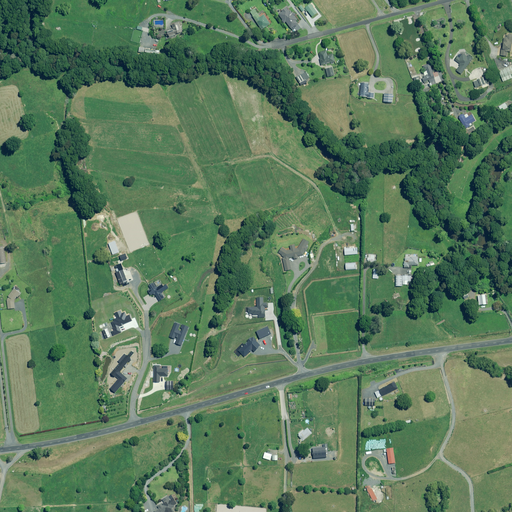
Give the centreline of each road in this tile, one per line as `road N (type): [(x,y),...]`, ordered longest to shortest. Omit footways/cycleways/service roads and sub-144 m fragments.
road 1 (unclassified): [(511,342),(331,368),(110,430),(0,448)]
road 2 (residential): [(279,46),(451,0)]
